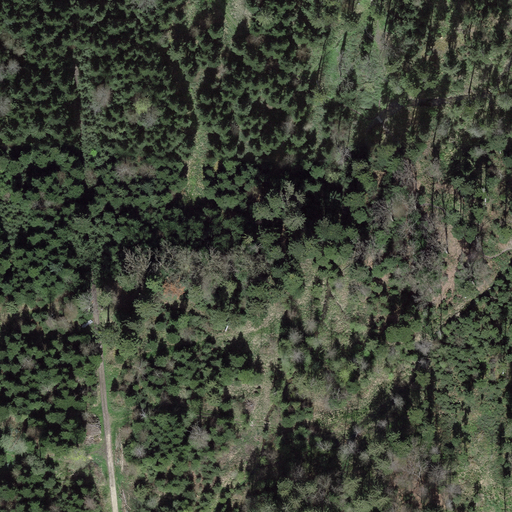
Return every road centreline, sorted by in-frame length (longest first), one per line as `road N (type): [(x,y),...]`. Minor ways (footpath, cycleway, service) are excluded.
road 1 (track): [(373,0),(387,88),(416,156),(511,239)]
road 2 (track): [(93,289),(113,511)]
road 3 (track): [(387,88),(349,103),(274,61),(210,0)]
road 4 (track): [(0,80),(100,0)]
